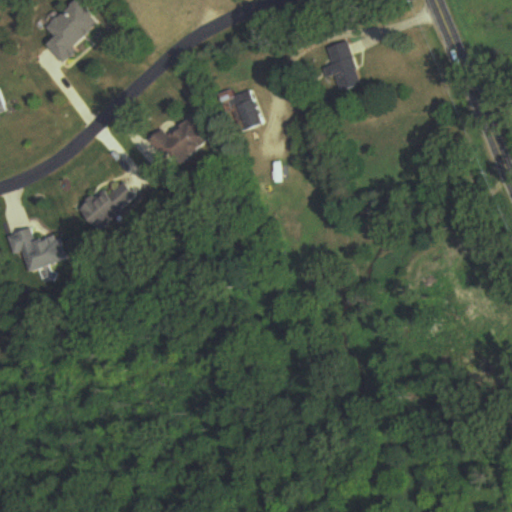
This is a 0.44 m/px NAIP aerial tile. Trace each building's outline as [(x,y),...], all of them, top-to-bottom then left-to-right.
[(53,45),(71,67),(87,54),(82,48),(107,27),(85,2),(51,31),(59,40),(53,45)] [(347,94),(368,87),(353,43),(333,50),(347,94)] [(0,126),(16,121),(7,90),(0,92),(0,126)] [(225,99),(230,114),(241,111),(248,133),(268,126),(256,90),(225,99)] [(187,166),(219,141),(201,119),(176,138),(171,132),(157,143),(173,162),(180,156),(187,166)] [(146,200),(130,181),(90,215),(106,234),(146,200)] [(16,237),(22,257),(32,254),(37,272),(76,262),(69,237),(43,243),(40,231),(16,237)]
